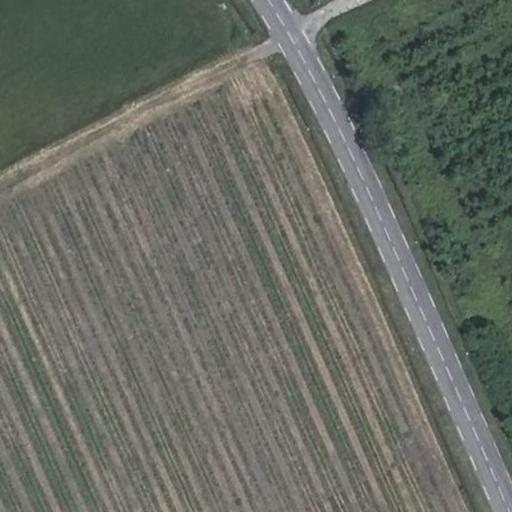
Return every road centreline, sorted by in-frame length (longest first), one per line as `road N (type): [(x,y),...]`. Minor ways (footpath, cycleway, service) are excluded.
road 1 (tertiary): [(273,0),(359,158),(511,503)]
road 2 (track): [(0,186),(365,0)]
